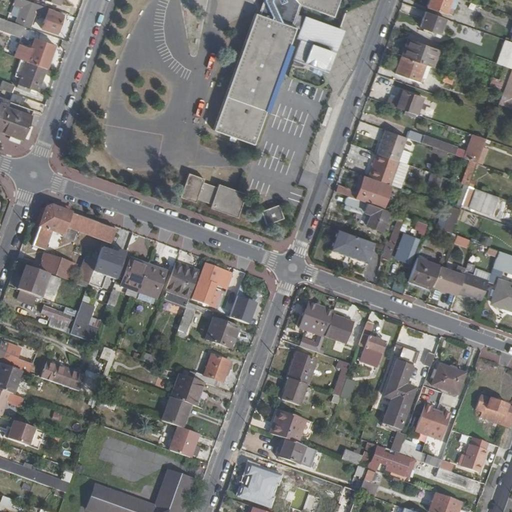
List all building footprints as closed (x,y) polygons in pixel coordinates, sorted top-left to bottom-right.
[(25,26),(28,27),(35,11),(41,14),(40,16),(45,17),(41,28),(55,33),(62,15),(53,11),(54,9),(26,0),(14,0),(13,4),(22,7),(16,23),(25,26)] [(262,0),(257,15),(254,14),(212,130),(253,145),(295,28),(291,27),(292,25),(296,13),(299,6),(333,18),(339,0),(262,0)] [(445,13),(449,0),(427,0),(426,6),(445,13)] [(443,17),(425,10),(421,23),(422,23),(432,27),(432,31),(437,33),(443,17)] [(330,50),(323,69),(329,72),(344,29),(339,27),(304,15),(304,16),(296,13),(292,25),(299,28),(296,38),(300,39),(294,59),(304,62),(311,43),(330,50)] [(0,28),(21,35),(25,26),(16,23),(0,17),(0,28)] [(478,40),(481,31),(462,24),(458,32),(478,40)] [(26,61),(44,68),(53,45),(34,38),(26,61)] [(429,65),(432,67),(439,49),(408,38),(402,55),(425,63),(429,65)] [(510,68),(511,62),(511,41),(504,39),(495,62),(510,68)] [(311,43),(304,62),(323,69),(330,50),(311,43)] [(402,55),(401,55),(394,72),(418,81),(420,76),(425,63),(402,55)] [(36,90),(44,68),(26,61),(17,87),(28,91),(29,87),(36,90)] [(425,77),(429,65),(425,63),(420,76),(425,77)] [(511,69),(500,104),(511,107),(511,69)] [(0,84),(0,88),(12,92),(14,86),(1,81),(0,84)] [(387,103),(418,115),(424,98),(401,89),(397,99),(390,96),(387,103)] [(9,100),(0,123),(0,131),(17,138),(22,136),(33,109),(14,102),(17,95),(12,92),(9,100)] [(0,123),(9,100),(0,97),(0,123)] [(328,107),(321,125),(325,126),(331,108),(328,107)] [(384,129),(376,153),(396,161),(397,161),(406,137),(384,129)] [(408,130),(406,137),(412,140),(415,132),(408,130)] [(476,163),(481,147),(484,139),(474,135),(467,151),(415,132),(412,140),(476,163)] [(476,163),(481,165),(487,149),(481,147),(476,163)] [(376,153),(368,176),(388,184),(392,172),(396,161),(376,153)] [(392,172),(388,184),(397,187),(401,175),(392,172)] [(461,180),(468,183),(471,175),(464,172),(461,180)] [(209,208),(237,218),(246,193),(218,183),(216,187),(203,182),(204,179),(188,173),(179,197),(195,203),(196,199),(210,204),(209,208)] [(437,190),(442,177),(431,173),(426,186),(437,190)] [(355,198),(380,207),(388,185),(363,176),(358,190),(355,198)] [(336,182),(333,191),(347,196),(355,198),(358,190),(336,182)] [(459,209),(467,212),(475,189),(467,186),(459,209)] [(490,215),(496,197),(475,189),(469,207),(490,215)] [(355,198),(347,196),(344,206),(362,212),(360,220),(374,226),(380,207),(355,198)] [(277,205),(261,211),(266,225),(282,219),(277,205)] [(111,238),(115,229),(50,206),(45,208),(32,245),(45,249),(52,230),(62,234),(62,236),(72,239),(75,230),(102,240),(109,243),(111,238)] [(448,218),(455,221),(460,210),(454,207),(448,218)] [(386,247),(391,249),(403,216),(388,210),(386,216),(395,220),(386,247)] [(417,220),(414,231),(424,234),(428,224),(417,220)] [(373,242),(337,229),(330,249),(366,262),(373,242)] [(444,242),(451,245),(455,234),(450,233),(444,230),(441,239),(428,234),(425,245),(440,251),(444,242)] [(455,234),(451,245),(471,252),(474,241),(455,234)] [(411,252),(415,239),(402,235),(398,247),(411,252)] [(479,243),(488,246),(491,238),(482,235),(479,243)] [(380,257),(388,260),(391,249),(386,247),(384,246),(380,257)] [(487,254),(495,257),(498,250),(489,247),(487,254)] [(511,254),(498,250),(495,257),(511,262),(511,254)] [(41,261),(38,270),(69,282),(75,265),(44,254),(41,261)] [(416,255),(407,280),(430,288),(438,264),(416,255)] [(85,287),(94,262),(90,260),(85,258),(75,283),(85,287)] [(137,292),(147,264),(128,258),(119,285),(137,292)] [(32,268),(36,270),(38,270),(41,261),(35,259),(32,268)] [(197,270),(174,261),(161,299),(184,307),(186,301),(197,270)] [(163,270),(147,264),(137,292),(153,298),(163,270)] [(192,299),(213,306),(218,292),(211,290),(212,286),(225,290),(232,274),(204,264),(192,299)] [(32,268),(25,265),(20,280),(31,284),(36,270),(32,268)] [(439,266),(432,286),(455,294),(456,293),(462,275),(443,268),(439,266)] [(464,293),(480,299),(487,280),(463,272),(462,275),(456,293),(463,295),(464,293)] [(511,308),(511,283),(499,279),(491,301),(511,308)] [(49,289),(73,298),(76,291),(51,282),(49,289)] [(35,296),(20,290),(17,299),(32,304),(35,296)] [(186,301),(184,307),(192,310),(201,313),(203,308),(186,301)] [(92,308),(79,303),(77,310),(72,324),(68,334),(92,343),(96,330),(85,326),(92,308)] [(331,315),(333,312),(309,303),(299,329),(317,335),(323,337),(331,315)] [(216,313),(246,323),(249,315),(219,305),(216,313)] [(40,313),(64,322),(67,315),(62,313),(42,306),(40,313)] [(72,324),(77,310),(65,306),(62,313),(67,315),(64,322),(72,324)] [(192,310),(184,307),(175,333),(179,334),(180,330),(185,332),(192,310)] [(352,324),(331,315),(323,337),(344,345),(352,324)] [(205,339),(230,348),(238,327),(213,318),(205,339)] [(372,324),(367,321),(358,345),(362,347),(357,359),(377,366),(385,343),(367,336),(372,324)] [(300,340),(298,346),(318,353),(323,337),(317,335),(314,344),(300,340)] [(0,359),(3,361),(2,364),(8,366),(14,347),(0,341),(0,359)] [(111,365),(116,351),(104,347),(100,361),(111,365)] [(402,348),(400,359),(416,362),(418,351),(402,348)] [(295,351),(285,375),(288,377),(303,383),(313,358),(295,351)] [(429,370),(434,355),(427,352),(422,367),(429,370)] [(142,353),(141,359),(155,362),(156,356),(142,353)] [(200,382),(212,386),(215,380),(221,382),(228,361),(209,355),(201,374),(195,372),(194,374),(188,372),(186,377),(200,382)] [(350,365),(336,360),(333,368),(340,370),(331,393),(338,397),(350,365)] [(397,435),(415,388),(405,384),(411,365),(396,360),(382,399),(389,401),(388,405),(382,403),(381,406),(387,409),(379,429),(397,435)] [(45,362),(40,377),(59,384),(64,368),(45,362)] [(0,363),(0,388),(9,392),(11,393),(20,370),(8,366),(2,364),(0,363)] [(457,395),(465,374),(439,365),(432,385),(457,395)] [(189,404),(192,406),(200,382),(186,377),(177,374),(169,397),(189,404)] [(70,376),(66,387),(77,391),(81,380),(70,376)] [(303,383),(288,377),(280,397),(298,404),(306,384),(303,383)] [(0,416),(0,417),(6,400),(20,405),(23,397),(11,393),(9,392),(0,388),(0,416)] [(403,438),(421,390),(415,388),(397,435),(403,438)] [(511,417),(511,408),(506,406),(506,405),(490,399),(489,400),(480,396),(475,411),(482,414),(480,418),(506,428),(508,428),(511,417)] [(169,397),(168,397),(160,420),(177,427),(181,428),(189,404),(169,397)] [(427,436),(436,411),(430,409),(431,407),(424,404),(414,431),(427,436)] [(305,420),(278,410),(270,434),(283,439),(297,444),(305,420)] [(436,411),(427,436),(439,440),(450,414),(442,411),(441,413),(436,411)] [(27,447),(34,429),(12,421),(6,439),(27,447)] [(177,427),(169,450),(189,458),(197,434),(181,428),(177,427)] [(397,435),(391,451),(396,453),(397,454),(400,446),(403,438),(397,435)] [(299,465),(305,447),(297,444),(283,439),(276,457),(299,465)] [(374,445),(365,442),(363,449),(368,452),(367,454),(364,453),(362,459),(343,452),(340,460),(365,469),(368,464),(374,445)] [(391,451),(374,445),(368,464),(375,467),(375,468),(400,477),(403,468),(408,470),(411,464),(394,457),(396,453),(391,451)] [(437,468),(440,460),(400,446),(397,454),(412,459),(437,468)] [(461,468),(478,474),(486,452),(469,446),(461,468)] [(411,464),(412,459),(397,454),(396,453),(394,457),(411,464)] [(258,495),(269,465),(250,458),(239,488),(258,495)] [(0,469),(64,493),(67,483),(0,459),(0,469)] [(451,471),(453,464),(443,461),(441,468),(451,471)] [(368,464),(365,469),(374,472),(375,468),(375,467),(368,464)] [(403,468),(400,477),(405,479),(408,470),(403,468)] [(470,480),(437,468),(433,478),(465,490),(470,480)] [(180,511),(192,480),(168,471),(155,506),(138,500),(95,485),(90,500),(87,508),(97,511),(180,511)] [(365,471),(357,492),(367,496),(374,474),(365,471)] [(456,511),(460,503),(434,494),(427,511),(456,511)]
